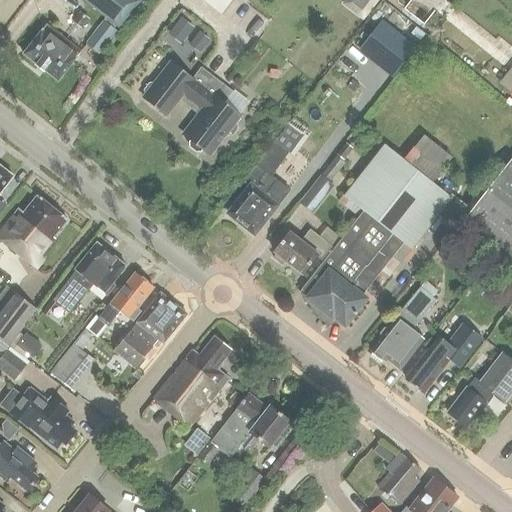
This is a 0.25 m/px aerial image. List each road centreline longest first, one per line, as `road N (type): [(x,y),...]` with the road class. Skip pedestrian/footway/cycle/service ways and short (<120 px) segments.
road 1 (tertiary): [(221,299),(0,119)]
road 2 (residential): [(48,511),(221,299)]
road 3 (tertiary): [(366,407),(221,299)]
road 4 (tertiary): [(509,511),(366,407)]
road 5 (residential): [(350,511),(326,471),(366,407)]
